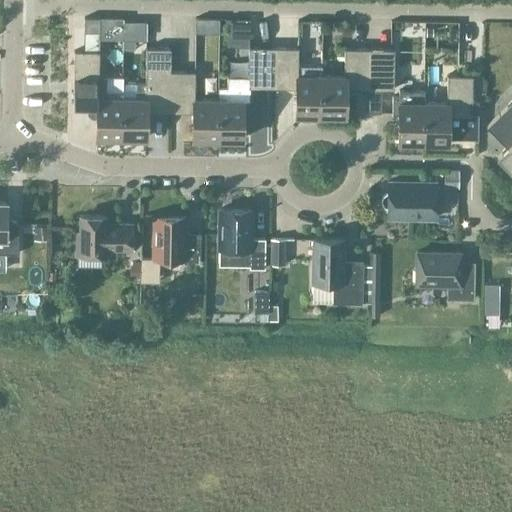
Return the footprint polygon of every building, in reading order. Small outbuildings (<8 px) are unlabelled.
[(83,32),(99,32),(99,16),(83,16),(83,32)] [(227,18),(227,35),(230,35),(245,36),(248,36),(249,18),(227,18)] [(124,33),(124,36),(134,36),(145,37),(145,21),(124,21),(124,33)] [(272,87),(273,47),(248,46),(248,76),(248,87),(272,87)] [(122,97),(121,137),(146,137),(146,111),(169,111),(170,70),(170,48),(146,47),(145,81),(135,81),(135,97),(122,97)] [(298,47),(273,47),(272,87),(296,87),(295,114),(320,114),(321,75),(321,69),(297,68),(298,47)] [(321,75),(320,114),(345,115),(345,88),(368,89),(369,48),(344,48),(344,75),(321,75)] [(394,48),(369,48),(368,89),(381,89),(393,89),(394,48)] [(121,137),(122,97),(122,91),(106,91),(106,76),(99,76),(99,50),(73,50),(73,110),(97,110),(96,136),(121,137)] [(170,70),(169,111),(192,111),(192,138),(217,138),(217,99),(194,98),(194,71),(170,70)] [(472,115),(472,99),(472,75),(447,75),(447,102),(423,102),(423,141),(447,141),(447,138),(447,115),(472,115)] [(217,99),(217,138),(242,139),(242,99),(248,99),(248,87),(248,76),(227,76),(226,87),(217,87),(217,99)] [(380,113),(381,89),(368,89),(368,112),(380,113)] [(423,141),(423,102),(423,90),(399,89),(399,95),(392,95),(392,111),(398,111),(398,141),(423,141)] [(511,100),(486,126),(506,147),(497,156),(511,172),(511,100)] [(445,170),(445,186),(458,187),(458,170),(445,170)] [(387,217),(435,218),(435,182),(387,181),(387,191),(386,191),(386,192),(385,192),(384,192),(384,193),(383,193),(383,194),(382,194),(382,195),(381,195),(381,196),(381,197),(381,198),(380,198),(380,199),(380,200),(381,200),(381,201),(381,202),(381,203),(382,203),(382,204),(383,204),(383,205),(384,205),(384,206),(385,206),(386,206),(386,207),(387,207),(387,217)] [(6,201),(0,201),(0,252),(17,253),(18,223),(6,223),(6,201)] [(251,209),(219,208),(218,248),(249,249),(249,268),(264,268),(264,238),(250,238),(251,209)] [(106,215),(80,214),(80,232),(77,232),(76,254),(105,255),(105,249),(131,249),(132,223),(106,223),(106,215)] [(185,216),(153,216),(152,258),(184,258),(184,263),(199,263),(200,233),(187,233),(185,230),(185,216)] [(285,239),(269,238),(269,265),(284,265),(285,239)] [(370,303),(371,265),(342,264),(343,238),(313,238),(312,282),(332,282),(331,302),(370,303)] [(371,251),(371,265),(370,303),(370,315),(378,315),(379,251),(371,251)] [(460,252),(416,251),(415,283),(446,284),(446,298),(474,299),(474,273),(459,273),(460,252)] [(63,256),(51,256),(51,264),(63,264),(63,256)] [(129,277),(140,277),(140,261),(129,261),(129,277)] [(483,284),(483,313),(498,313),(498,284),(483,284)] [(253,290),(253,311),(268,312),(268,304),(268,290),(253,290)] [(188,307),(192,307),(198,308),(201,308),(201,295),(190,295),(188,297),(188,307)]
